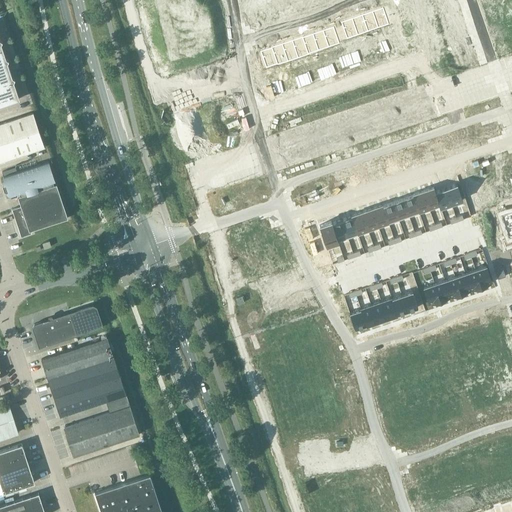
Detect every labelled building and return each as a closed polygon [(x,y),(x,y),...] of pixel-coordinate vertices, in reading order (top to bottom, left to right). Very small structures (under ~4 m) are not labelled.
[(199,0),(165,0),(174,50),(207,45),(199,0)] [(401,15),(394,17),(398,30),(405,27),(405,28),(419,23),(411,0),(397,5),(401,15)] [(432,0),(434,5),(426,8),(433,29),(442,26),(438,16),(453,11),(448,0),(432,0)] [(383,8),(372,12),(378,29),(389,25),(383,8)] [(508,16),(497,19),(501,31),(511,26),(511,8),(506,11),(507,11),(508,16)] [(372,12),(362,15),(368,32),(378,29),(372,12)] [(362,15),(352,19),(358,36),(368,32),(362,15)] [(352,19),(341,23),(347,39),(358,36),(352,19)] [(511,26),(501,31),(504,42),(511,39),(511,26)] [(334,27),(323,31),(329,48),(339,44),(334,27)] [(323,31),(313,34),(318,51),(329,48),(323,31)] [(313,34),(303,38),(308,55),(318,51),(313,34)] [(302,37),(292,41),(298,59),(308,55),(303,38),(302,37)] [(14,79),(11,77),(7,63),(8,61),(8,60),(5,59),(1,45),(2,42),(1,41),(0,40),(0,104),(18,99),(13,82),(14,79)] [(292,41),(282,44),(288,62),(298,59),(292,41)] [(282,44),(272,48),(278,66),(288,62),(282,44)] [(271,47),(260,51),(267,71),(278,67),(278,66),(272,48),(271,47)] [(463,65),(444,71),(451,94),(474,86),(469,71),(465,72),(463,65)] [(425,90),(414,94),(420,114),(432,110),(425,90)] [(414,94),(403,97),(405,105),(410,117),(420,114),(414,94)] [(229,103),(197,114),(222,187),(254,176),(229,103)] [(405,105),(395,108),(401,125),(411,121),(410,117),(405,105)] [(395,108),(385,112),(391,128),(401,125),(395,108)] [(385,111),(374,115),(381,132),(391,129),(391,128),(385,112),(385,111)] [(33,113),(24,116),(0,124),(0,162),(45,147),(33,113)] [(374,115),(364,118),(370,136),(381,132),(374,115)] [(364,118),(354,122),(360,139),(370,136),(364,118)] [(354,122),(344,125),(344,126),(350,142),(350,143),(360,139),(354,122)] [(344,126),(334,129),(339,146),(350,142),(344,126)] [(334,129),(324,133),(329,149),(339,146),(334,129)] [(324,133),(313,136),(319,153),(329,149),(324,133)] [(313,136),(303,140),(309,156),(319,153),(313,136)] [(303,138),(291,142),(298,162),(309,158),(309,156),(303,140),(303,138)] [(49,161),(3,176),(3,177),(3,178),(3,180),(3,181),(3,182),(4,183),(6,183),(8,189),(6,190),(7,192),(8,194),(10,196),(19,193),(20,196),(18,196),(21,206),(12,209),(21,237),(32,233),(31,230),(68,218),(56,184),(54,185),(53,182),(55,181),(49,161)] [(506,175),(492,180),(498,200),(493,202),(495,208),(508,204),(506,198),(511,196),(508,184),(509,184),(506,175)] [(457,184),(445,188),(451,206),(463,201),(457,184)] [(434,187),(423,191),(429,209),(439,205),(440,205),(435,192),(434,187)] [(435,192),(440,205),(439,205),(440,209),(451,206),(445,188),(435,192)] [(423,191),(412,194),(413,195),(419,211),(418,212),(419,212),(429,209),(423,191)] [(413,195),(403,198),(409,215),(418,212),(419,211),(413,195)] [(403,198),(393,202),(398,218),(409,215),(403,198)] [(383,205),(388,222),(389,222),(398,218),(393,202),(383,205)] [(383,204),(372,208),(378,226),(389,222),(388,222),(383,205),(383,204)] [(372,208),(362,212),(368,230),(378,226),(372,208)] [(511,211),(501,215),(508,237),(503,239),(505,247),(511,244),(511,211)] [(362,212),(351,215),(351,216),(352,216),(358,232),(357,233),(368,230),(362,212)] [(351,216),(342,219),(347,236),(357,233),(358,232),(352,216),(351,216)] [(332,223),(331,223),(337,239),(338,239),(347,236),(342,219),(332,223)] [(331,221),(320,225),(326,245),(338,241),(338,239),(337,239),(331,223),(332,223),(331,221)] [(278,232),(216,253),(227,286),(289,265),(278,232)] [(502,265),(494,267),(498,279),(506,276),(502,265)] [(486,266),(475,270),(481,286),(492,282),(486,266)] [(475,270),(465,273),(471,290),(481,286),(475,270)] [(465,273),(455,276),(461,293),(471,290),(465,273)] [(455,276),(445,280),(450,297),(461,293),(455,276)] [(445,280),(434,283),(440,300),(450,297),(445,280)] [(434,283),(424,287),(429,304),(440,300),(434,283)] [(412,291),(402,294),(407,311),(418,307),(412,291)] [(392,297),(391,298),(397,314),(407,311),(402,294),(392,297)] [(242,296),(236,298),(238,304),(244,302),(242,296)] [(392,297),(381,301),(387,318),(398,315),(397,314),(391,298),(392,297)] [(381,301),(371,304),(377,322),(387,318),(381,301)] [(39,348),(77,335),(103,326),(97,306),(93,304),(53,317),(54,318),(49,320),(49,319),(35,324),(32,328),(39,348)] [(371,304),(360,308),(361,308),(366,325),(366,326),(377,322),(371,304)] [(360,308),(349,312),(355,329),(366,325),(361,308),(360,308)] [(507,314),(497,318),(501,327),(510,324),(507,314)] [(497,317),(488,320),(491,331),(501,327),(497,318),(497,317)] [(488,320),(479,323),(479,324),(482,334),(491,331),(488,320)] [(479,324),(470,327),(473,337),(482,334),(479,324)] [(470,327),(460,330),(463,340),(473,337),(470,327)] [(460,330),(451,333),(454,343),(463,340),(460,330)] [(92,336),(94,342),(106,338),(104,332),(92,336)] [(451,333),(442,336),(445,346),(454,343),(451,333)] [(42,359),(48,378),(60,416),(126,394),(108,337),(42,359)] [(407,348),(398,351),(401,361),(411,358),(407,348)] [(321,350),(282,368),(305,416),(343,397),(321,350)] [(398,351),(389,354),(392,364),(401,361),(398,351)] [(388,353),(379,356),(379,357),(383,367),(392,364),(389,354),(388,353)] [(379,357),(370,360),(373,370),(383,367),(379,357)] [(511,394),(503,398),(507,408),(511,405),(511,394)] [(503,398),(494,401),(497,411),(507,408),(503,398)] [(130,406),(64,427),(73,456),(139,434),(130,406)] [(0,438),(18,432),(14,420),(13,420),(9,408),(7,407),(0,408),(0,438)] [(460,412),(451,415),(454,425),(463,422),(460,412)] [(451,415),(441,418),(445,429),(454,425),(451,415)] [(441,418),(432,421),(435,432),(445,429),(441,418)] [(432,421),(423,425),(426,435),(435,432),(432,421)] [(423,425),(413,428),(417,439),(426,435),(423,425)] [(413,428),(404,431),(407,441),(408,442),(417,439),(413,428)] [(404,431),(395,434),(398,444),(407,441),(404,431)] [(0,493),(35,482),(28,463),(22,443),(0,450),(0,493)] [(504,445),(492,449),(492,450),(493,450),(500,469),(499,469),(501,474),(511,469),(511,455),(508,457),(504,445)] [(485,465),(480,467),(484,479),(490,477),(489,473),(499,469),(500,469),(493,450),(492,450),(482,454),(485,465)] [(466,459),(455,463),(462,484),(463,487),(474,483),(475,485),(481,483),(476,468),(470,470),(466,459)] [(448,478),(442,480),(446,492),(452,490),(452,488),(462,484),(455,463),(444,467),(448,478)] [(425,470),(411,474),(418,495),(431,490),(433,495),(440,492),(435,480),(429,482),(425,470)] [(369,511),(364,474),(313,481),(316,511),(369,511)] [(162,511),(150,475),(95,493),(100,511),(162,511)] [(0,511),(44,511),(39,493),(0,505),(0,511)] [(500,504),(493,507),(495,511),(511,511),(511,505),(511,503),(500,507),(500,504)]
